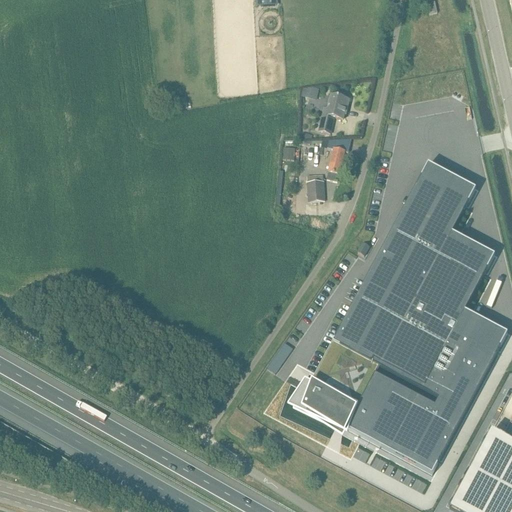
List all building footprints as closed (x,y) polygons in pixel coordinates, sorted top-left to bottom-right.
[(437,15),(435,3),(426,5),(429,16),(437,15)] [(324,110),(319,133),(330,136),(334,119),(343,121),(345,111),(347,112),(349,102),(331,97),(328,111),(324,110)] [(334,151),(327,182),(337,184),(341,169),(344,154),(348,155),(351,144),(351,143),(337,141),(329,141),(327,150),(334,151)] [(284,150),(283,161),(294,162),(295,151),(284,150)] [(300,407),(298,411),(344,436),(346,432),(432,478),(507,337),(465,314),(495,259),(452,236),(476,192),(428,167),(317,375),(300,407)] [(324,203),(323,184),(307,185),(308,204),(324,203)] [(369,249),(363,245),(358,254),(364,258),(369,249)] [(511,511),(511,444),(491,433),(449,511),(511,511)] [(385,477),(379,488),(408,502),(414,491),(385,477)]
